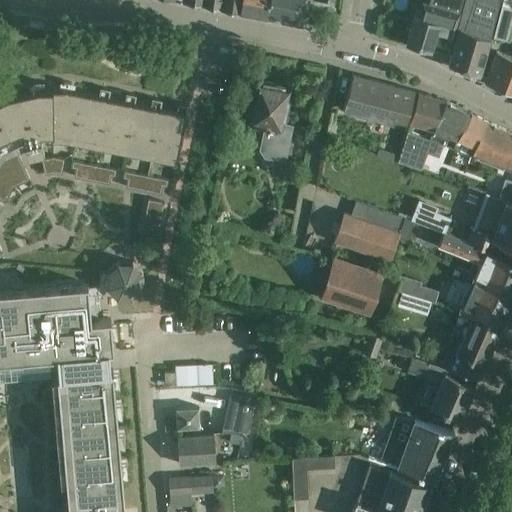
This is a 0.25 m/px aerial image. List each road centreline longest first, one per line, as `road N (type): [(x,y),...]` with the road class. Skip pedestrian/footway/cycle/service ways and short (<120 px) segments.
road 1 (tertiary): [(357,54),(127,7)]
road 2 (residential): [(160,511),(148,381),(164,288)]
road 3 (tertiary): [(511,117),(405,66),(357,54)]
road 4 (residential): [(511,364),(449,511)]
